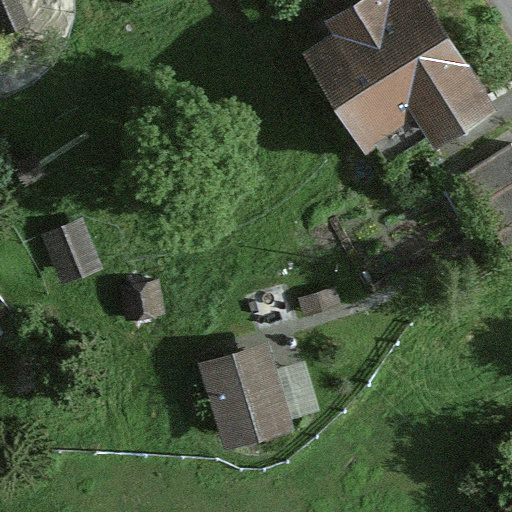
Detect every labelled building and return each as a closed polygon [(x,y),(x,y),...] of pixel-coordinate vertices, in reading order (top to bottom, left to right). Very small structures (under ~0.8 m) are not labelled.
[(511,108),(511,104),(442,0),(418,0),(338,54),(399,145),(448,113),(465,140),(511,108)] [(511,146),(509,141),(466,169),(511,240),(511,146)] [(0,343),(14,333),(0,314),(0,343)] [(274,349),(216,367),(240,443),(298,425),(274,349)] [(281,359),(297,409),(323,401),(307,351),(281,359)]
